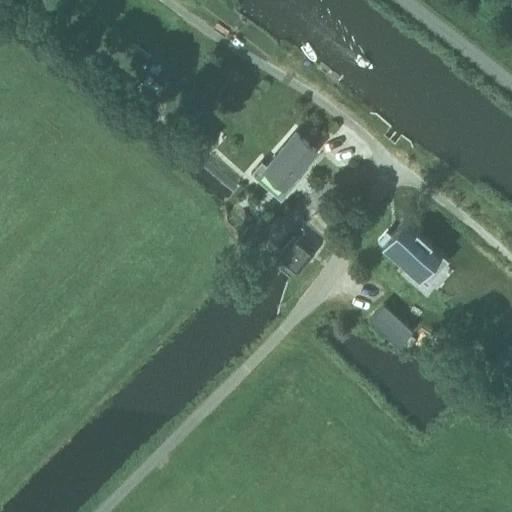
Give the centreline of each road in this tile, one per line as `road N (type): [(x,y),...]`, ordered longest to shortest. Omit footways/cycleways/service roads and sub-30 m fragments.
road 1 (unclassified): [(101,511),(317,293),(393,164),(360,130),(286,79)]
road 2 (track): [(511,262),(393,164)]
road 3 (unclassified): [(511,85),(401,0)]
